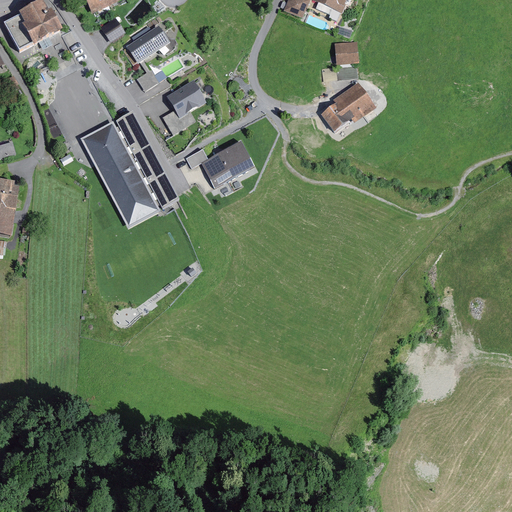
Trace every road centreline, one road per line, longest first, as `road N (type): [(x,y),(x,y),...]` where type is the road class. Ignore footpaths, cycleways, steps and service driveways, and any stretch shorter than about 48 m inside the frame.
road 1 (residential): [(58,0),(180,189)]
road 2 (residential): [(0,43),(39,117),(30,194)]
